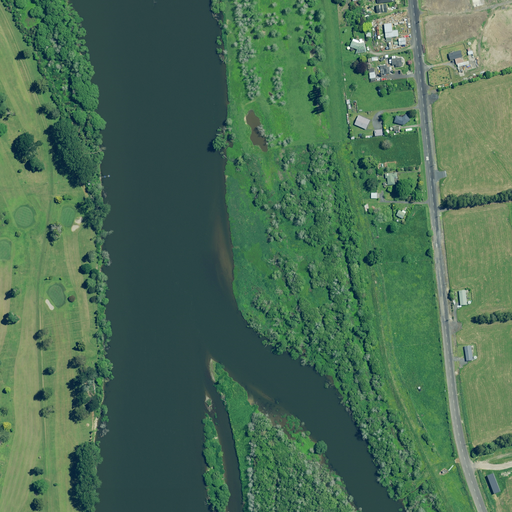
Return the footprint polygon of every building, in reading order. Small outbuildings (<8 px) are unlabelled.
[(382,12),(387,11),(386,4),(381,5),(376,5),(377,12),(382,12)] [(392,31),(391,23),(384,24),(386,42),(391,41),(391,37),(398,36),(398,30),(392,31)] [(353,39),(349,50),(353,51),(354,48),(357,49),(356,53),(366,52),(364,41),(363,41),(362,38),(359,38),(360,41),(353,39)] [(464,63),(460,50),(455,52),(454,50),(449,51),(450,53),(448,53),(450,60),(455,59),(456,64),(464,63)] [(402,63),(403,63),(403,59),(401,59),(401,58),(399,58),(398,56),(395,57),(395,55),(392,56),(392,59),(389,59),(390,63),(392,63),(392,65),(395,65),(396,67),(402,66),(402,63)] [(387,67),(386,65),(380,66),(380,74),(390,74),(389,67),(387,67)] [(370,120),(358,115),(354,124),(366,129),(370,120)] [(394,122),(404,125),(408,121),(409,122),(411,120),(406,115),(402,118),(396,116),(394,122)] [(397,178),(396,172),(385,174),(385,178),(387,178),(388,185),(395,184),(394,178),(397,178)] [(406,212),(403,210),(402,212),(399,210),(396,215),(403,219),(406,212)] [(467,305),(465,290),(459,291),(460,305),(467,305)] [(471,346),(464,347),(461,349),(465,351),(467,361),(473,360),(471,346)]
